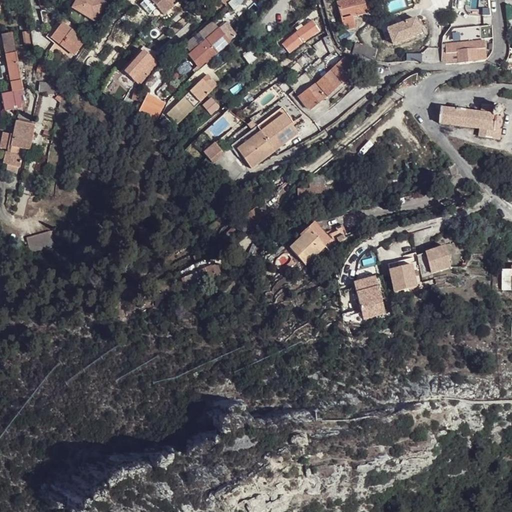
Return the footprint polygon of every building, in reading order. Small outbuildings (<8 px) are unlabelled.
[(18,0),(9,0),(8,6),(17,8),(18,0)] [(75,0),(71,9),(95,23),(106,3),(100,0),(75,0)] [(157,9),(147,0),(141,7),(151,16),(157,9)] [(147,0),(157,9),(164,17),(180,0),(147,0)] [(222,0),(224,2),(214,11),(218,14),(226,7),(230,4),(233,0),(222,0)] [(243,0),(233,0),(230,4),(235,9),(244,0),(243,0)] [(347,0),(336,3),(344,30),(354,27),(351,16),(367,12),(365,6),(363,0),(347,0)] [(192,13),(197,7),(190,1),(185,6),(192,13)] [(415,17),(386,28),(392,44),(421,33),(415,17)] [(58,42),(69,28),(60,21),(49,35),(58,42)] [(284,45),(290,53),(318,28),(312,21),(284,45)] [(485,37),(480,37),(480,35),(494,35),(493,22),(457,22),(446,36),(445,64),(458,64),(476,62),(476,61),(484,60),(485,37)] [(221,29),(232,42),(239,36),(227,23),(221,29)] [(76,57),(87,43),(69,28),(58,42),(70,52),(76,57)] [(190,55),(200,67),(207,62),(208,63),(232,42),(221,29),(190,55)] [(15,92),(25,90),(14,33),(4,35),(15,92)] [(28,46),(35,44),(33,33),(27,34),(28,46)] [(334,46),(329,36),(323,39),(331,54),(338,51),(335,47),(334,46)] [(70,52),(58,42),(51,52),(62,62),(70,52)] [(356,44),(352,56),(372,62),(376,63),(379,50),(356,44)] [(252,61),(257,57),(252,52),(247,56),(247,57),(246,58),(247,60),(248,61),(247,61),(249,63),(252,61)] [(144,53),(125,75),(141,87),(159,66),(144,53)] [(407,62),(421,63),(421,54),(407,54),(407,62)] [(316,83),(328,96),(356,71),(343,57),(316,83)] [(265,73),(271,69),(267,64),(261,69),(265,73)] [(214,92),(220,87),(210,75),(204,81),(212,90),(214,92)] [(175,83),(170,78),(157,92),(162,97),(175,83)] [(212,90),(204,81),(186,96),(194,105),(199,101),(212,90)] [(298,97),(305,106),(308,104),(312,109),(328,96),(316,83),(298,97)] [(56,84),(40,84),(40,93),(48,93),(47,96),(56,96),(56,84)] [(3,94),(6,111),(13,110),(23,108),(22,104),(26,103),(26,102),(27,101),(25,90),(15,92),(3,94)] [(194,105),(186,96),(167,113),(174,121),(193,106),(194,105)] [(281,102),(284,106),(291,102),(287,97),(281,102)] [(146,112),(153,101),(147,98),(141,110),(146,112)] [(158,119),(165,107),(153,101),(146,112),(158,119)] [(23,108),(13,110),(14,114),(26,111),(27,108),(26,103),(22,104),(23,108)] [(494,107),(492,116),(502,117),(503,116),(504,115),(502,115),(503,110),(504,110),(504,109),(503,108),(503,107),(502,106),(501,108),(496,107),(496,106),(494,105),(494,107)] [(482,106),(481,114),(441,108),(441,111),(442,111),(440,122),(439,121),(439,124),(480,130),(479,137),(492,138),(493,132),(500,132),(500,129),(498,129),(499,128),(501,124),(501,121),(499,118),(502,117),(492,116),(494,107),(482,106)] [(282,108),(230,146),(241,161),(244,160),(236,151),(284,116),(292,125),(293,123),(282,108)] [(284,116),(236,151),(244,160),(251,169),(297,134),(292,125),(284,116)] [(17,122),(12,146),(20,148),(28,149),(30,150),(35,125),(17,122)] [(12,136),(5,134),(2,150),(9,151),(12,136)] [(215,145),(205,153),(212,163),(223,155),(215,145)] [(20,148),(12,146),(10,155),(18,157),(20,148)] [(20,148),(18,157),(24,158),(24,156),(26,156),(28,149),(20,148)] [(18,157),(10,155),(8,155),(6,164),(22,168),(24,158),(18,157)] [(417,177),(414,161),(405,163),(409,179),(417,177)] [(308,178),(309,186),(324,184),(323,176),(308,178)] [(324,184),(309,186),(309,189),(297,191),(299,204),(326,201),(324,184)] [(263,203),(257,207),(263,215),(269,210),(263,203)] [(245,217),(251,225),(252,225),(263,215),(257,207),(245,217)] [(237,223),(244,231),(253,226),(252,225),(251,225),(245,217),(237,223)] [(334,241),(315,222),(310,228),(328,246),(334,241)] [(349,237),(343,224),(336,227),(338,231),(332,233),(337,244),(349,237)] [(328,246),(310,228),(301,237),(300,235),(290,245),(308,265),(328,246)] [(52,232),(27,239),(32,254),(56,247),(52,232)] [(432,273),(451,267),(445,247),(426,254),(429,264),(432,273)] [(192,258),(196,264),(206,259),(203,253),(192,258)] [(426,254),(417,256),(420,267),(429,264),(426,254)] [(197,274),(211,267),(207,259),(206,259),(196,264),(193,266),(197,274)] [(417,288),(410,260),(389,265),(396,293),(417,288)] [(215,276),(211,267),(197,274),(200,281),(201,283),(215,276)] [(182,280),(186,287),(200,281),(197,274),(182,280)] [(354,283),(355,286),(376,280),(375,277),(354,283)] [(376,280),(355,286),(365,321),(386,315),(376,280)] [(176,298),(185,295),(180,284),(171,288),(176,298)]
